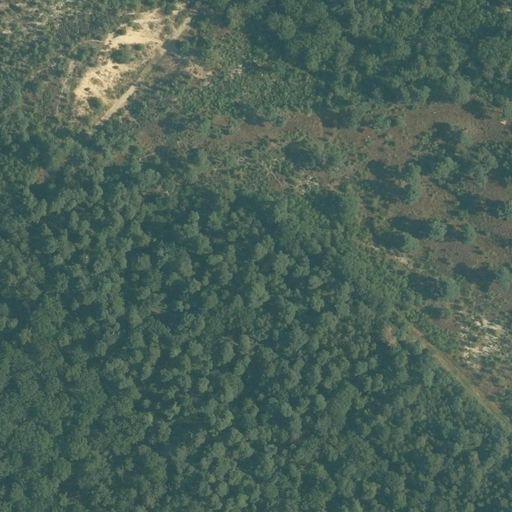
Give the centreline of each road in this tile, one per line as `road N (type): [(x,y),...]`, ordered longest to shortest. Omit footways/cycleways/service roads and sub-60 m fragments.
road 1 (track): [(0,313),(279,361),(304,371),(359,426)]
road 2 (track): [(227,0),(0,231)]
road 3 (track): [(359,426),(431,348),(511,427)]
road 4 (track): [(359,426),(443,511)]
